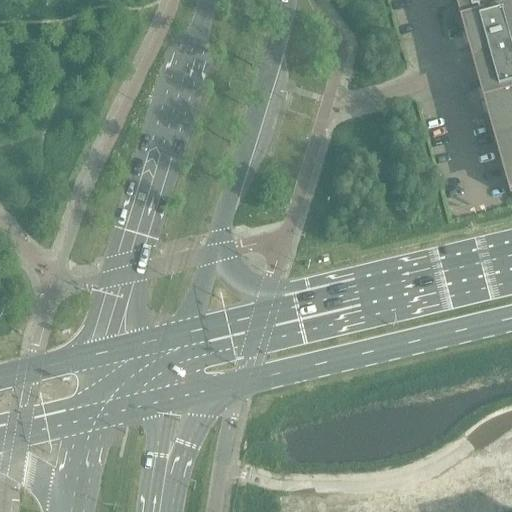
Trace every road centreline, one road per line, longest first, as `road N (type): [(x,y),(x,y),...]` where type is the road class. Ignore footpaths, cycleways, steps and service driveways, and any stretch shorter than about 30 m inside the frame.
road 1 (tertiary): [(206,0),(101,353)]
road 2 (primary): [(213,389),(511,318)]
road 3 (tertiary): [(210,255),(286,0)]
road 4 (primary): [(511,256),(260,316)]
